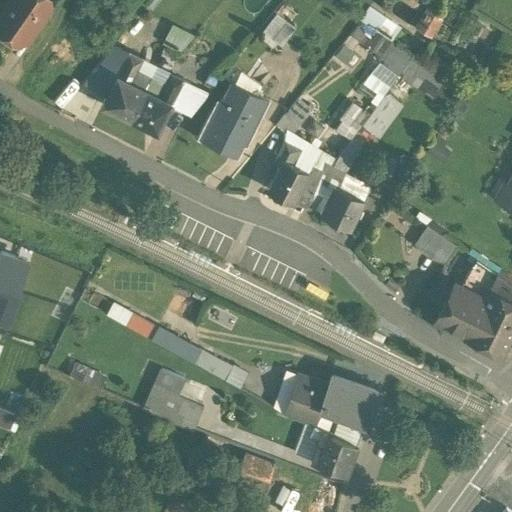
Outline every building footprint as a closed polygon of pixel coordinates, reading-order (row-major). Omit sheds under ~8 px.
[(11,0),(10,2),(12,3),(4,16),(6,17),(0,25),(0,32),(14,43),(20,34),(39,7),(43,0),(11,0)] [(39,7),(20,34),(31,41),(49,15),(39,7)] [(381,15),(369,7),(361,19),(373,27),(374,25),(381,15)] [(434,16),(426,11),(419,23),(431,31),(441,15),(436,13),(434,16)] [(275,13),(263,30),(278,42),(294,28),(275,13)] [(398,26),(381,15),(374,25),(391,37),(398,26)] [(184,41),(168,33),(163,43),(179,51),(184,41)] [(448,114),(463,95),(393,43),(379,63),(396,76),(448,114)] [(114,44),(91,71),(113,82),(116,74),(128,51),(114,44)] [(141,57),(128,51),(116,74),(129,81),(136,67),(141,57)] [(382,95),(396,76),(379,63),(365,82),(382,95)] [(150,74),(136,67),(129,81),(143,88),(150,74)] [(165,81),(158,95),(170,101),(182,78),(169,72),(165,81)] [(129,81),(116,74),(113,82),(102,103),(129,116),(143,88),(129,81)] [(165,81),(150,74),(143,88),(158,95),(165,81)] [(219,97),(212,112),(209,111),(196,135),(233,154),(244,131),(250,134),(268,97),(233,81),(224,100),(219,97)] [(158,95),(143,88),(129,116),(156,130),(170,101),(158,95)] [(297,98),(276,124),(286,132),(289,134),(290,132),(310,108),(297,98)] [(328,155),(290,132),(289,134),(286,132),(285,141),(300,148),(293,162),(307,169),(309,163),(321,169),(325,161),(328,155)] [(436,136),(426,153),(442,163),(449,152),(443,148),(447,143),(436,136)] [(285,141),(284,141),(274,161),(279,163),(282,157),(293,162),(300,148),(285,141)] [(336,158),(331,164),(344,171),(348,164),(347,157),(340,152),(336,158)] [(336,158),(329,153),(328,155),(325,161),(331,164),(336,158)] [(293,162),(282,157),(279,163),(268,187),(293,199),(294,198),(307,170),(307,169),(293,162)] [(331,164),(325,161),(321,169),(320,170),(320,171),(305,203),(319,211),(333,182),(337,184),(344,171),(331,164)] [(321,169),(309,163),(307,169),(307,170),(294,198),(305,203),(320,171),(320,170),(321,169)] [(369,183),(344,171),(337,184),(362,197),(369,183)] [(337,184),(333,182),(319,211),(319,212),(348,226),(362,197),(337,184)] [(426,224),(413,244),(421,249),(434,230),(426,224)] [(434,230),(421,249),(433,257),(446,238),(434,230)] [(456,244),(446,238),(433,257),(443,264),(456,244)] [(0,306),(1,303),(11,306),(23,272),(13,269),(17,255),(0,249),(0,306)] [(475,258),(470,268),(469,268),(460,284),(472,290),(470,295),(480,302),(487,289),(496,272),(475,258)] [(460,284),(454,281),(434,319),(499,351),(511,324),(511,281),(496,271),(496,272),(487,289),(480,302),(470,295),(472,290),(460,284)] [(390,334),(380,328),(376,335),(386,341),(390,334)] [(192,361),(213,372),(220,358),(200,347),(192,361)] [(220,358),(213,372),(224,379),(232,364),(220,358)] [(71,375),(103,385),(108,372),(75,361),(71,375)] [(248,372),(232,364),(224,379),(240,387),(248,372)] [(189,426),(198,399),(176,392),(181,376),(158,367),(140,406),(152,409),(151,411),(189,426)] [(328,383),(299,373),(285,413),(315,424),(322,404),(321,404),(329,383),(328,383)] [(377,391),(331,375),(328,383),(329,383),(321,404),(322,404),(366,419),(377,391)] [(209,392),(208,394),(209,396),(210,397),(211,398),(213,399),(215,398),(216,397),(217,396),(218,394),(217,392),(216,391),(215,390),(213,389),(211,390),(210,391),(209,392)] [(0,406),(0,423),(9,427),(15,413),(0,406)] [(306,457),(343,472),(355,442),(318,427),(306,457)] [(232,443),(201,430),(194,446),(226,461),(232,443)] [(274,462),(245,452),(234,480),(263,490),(274,462)]
